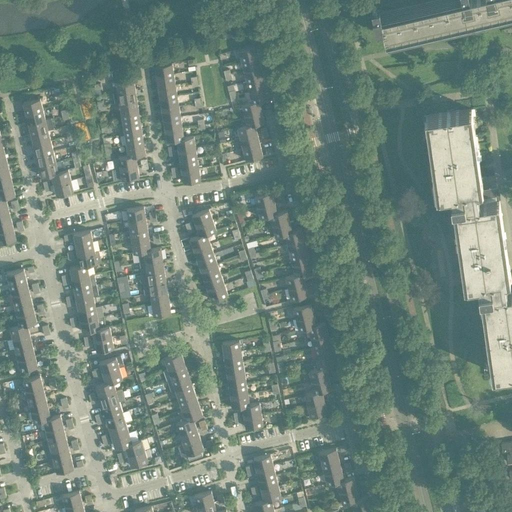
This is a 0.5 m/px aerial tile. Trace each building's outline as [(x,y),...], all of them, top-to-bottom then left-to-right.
[(511,0),(394,0),(381,3),(380,3),(380,2),(371,4),(376,25),(384,23),(387,39),(405,35),(511,9),(511,0)] [(256,44),(239,48),(242,59),(259,55),(256,44)] [(259,55),(242,59),(244,70),(261,65),(259,55)] [(172,62),(155,64),(157,76),(174,73),(172,62)] [(261,65),(244,70),(247,80),(264,76),(261,65)] [(132,68),(123,69),(125,78),(133,76),(132,68)] [(174,73),(157,76),(158,86),(176,83),(174,73)] [(264,76),(247,80),(249,90),(266,86),(264,76)] [(134,77),(116,80),(118,91),(135,88),(134,77)] [(176,83),(158,86),(160,97),(177,94),(176,83)] [(249,90),(252,101),(259,99),(259,100),(269,97),(266,86),(249,90)] [(135,88),(118,91),(113,92),(115,102),(120,102),(137,99),(135,88)] [(177,94),(160,97),(162,108),(179,105),(177,94)] [(23,101),(26,112),(43,108),(40,97),(23,101)] [(139,110),(137,99),(120,102),(122,112),(139,110)] [(259,99),(252,101),(242,103),(245,114),(262,110),(259,100),(259,99)] [(179,105),(162,108),(163,118),(181,115),(179,105)] [(43,108),(26,112),(29,123),(46,118),(43,108)] [(508,277),(508,276),(496,193),(478,195),(477,188),(480,187),(469,108),(428,114),(440,193),(452,191),(452,197),(453,204),(456,204),(467,283),(479,281),(480,287),(479,287),(480,294),(484,294),(495,372),(511,369),(511,284),(506,285),(505,277),(508,277)] [(139,110),(122,112),(123,123),(141,120),(139,110)] [(262,110),(245,114),(248,124),(255,123),(265,121),(262,110)] [(181,115),(163,118),(165,129),(182,126),(181,115)] [(51,117),(46,118),(29,123),(31,133),(48,129),(54,128),(51,117)] [(141,120),(123,123),(119,124),(120,134),(125,134),(142,131),(141,120)] [(255,123),(248,124),(238,126),(241,137),(258,133),(255,123)] [(182,126),(165,129),(167,140),(177,139),(177,138),(184,137),(184,136),(182,126)] [(48,129),(31,133),(34,144),(51,139),(48,129)] [(125,134),(127,144),(144,142),(142,131),(125,134)] [(258,133),(241,137),(243,148),(260,144),(258,133)] [(177,138),(177,139),(178,149),(196,146),(194,135),(184,136),(184,137),(177,138)] [(51,139),(34,144),(37,154),(53,150),(51,139)] [(127,144),(128,154),(128,155),(136,154),(146,153),(144,142),(127,144)] [(260,144),(243,148),(246,159),(263,155),(260,144)] [(196,146),(178,149),(180,159),(197,157),(196,146)] [(53,150),(37,154),(39,165),(56,160),(53,150)] [(128,155),(128,154),(119,156),(120,167),(137,165),(136,154),(128,155)] [(197,157),(180,159),(182,170),(199,167),(197,157)] [(56,160),(39,165),(42,176),(52,173),(51,173),(59,171),(59,170),(56,160)] [(7,162),(0,163),(0,174),(10,172),(7,162)] [(139,176),(137,165),(120,167),(115,168),(117,179),(122,179),(139,176)] [(199,167),(182,170),(184,181),(201,179),(199,167)] [(51,173),(52,173),(54,183),(71,179),(68,168),(59,170),(59,171),(51,173)] [(10,172),(0,174),(0,185),(13,182),(10,172)] [(71,179),(54,183),(57,194),(74,190),(71,179)] [(13,182),(0,185),(0,196),(6,195),(6,196),(16,194),(13,182)] [(255,195),(258,206),(275,201),(272,190),(255,195)] [(6,195),(0,196),(0,208),(8,206),(6,196),(6,195)] [(275,201),(258,206),(261,217),(270,214),(277,212),(277,211),(275,201)] [(144,205),(127,208),(129,219),(146,217),(144,205)] [(8,206),(0,208),(0,219),(11,216),(8,206)] [(193,213),(196,224),(213,218),(209,208),(193,213)] [(287,209),(277,211),(277,212),(270,214),(273,224),(290,220),(287,209)] [(11,216),(0,219),(0,230),(14,227),(11,216)] [(146,217),(129,219),(130,230),(148,227),(146,217)] [(213,218),(196,224),(200,234),(207,232),(216,229),(213,218)] [(290,220),(273,224),(276,235),(285,233),(285,232),(292,230),(290,220)] [(14,227),(0,230),(0,242),(16,238),(14,227)] [(148,227),(130,230),(132,241),(149,238),(148,227)] [(302,227),(292,230),(285,232),(285,233),(288,243),(305,238),(302,227)] [(91,229),(74,233),(76,243),(93,240),(91,229)] [(200,234),(190,237),(194,248),(210,242),(207,232),(200,234)] [(151,248),(149,238),(132,241),(134,252),(139,251),(144,250),(151,248)] [(305,238),(288,243),(290,253),(307,249),(305,238)] [(93,240),(76,243),(78,254),(95,251),(93,240)] [(210,242),(194,248),(197,258),(214,252),(210,242)] [(163,258),(161,246),(151,248),(144,250),(139,251),(140,261),(145,260),(163,258)] [(307,249),(290,253),(293,263),(310,259),(307,249)] [(95,251),(78,254),(80,264),(80,265),(87,263),(87,264),(97,262),(95,251)] [(214,252),(197,258),(201,268),(217,262),(214,252)] [(164,268),(163,258),(145,260),(147,271),(164,268)] [(293,263),(296,274),(303,272),(303,273),(313,270),(310,259),(293,263)] [(217,262),(201,268),(204,278),(221,273),(217,262)] [(89,274),(87,264),(87,263),(80,265),(80,264),(70,266),(72,277),(89,274)] [(7,272),(10,282),(26,278),(24,267),(7,272)] [(164,268),(147,271),(149,281),(166,279),(164,268)] [(303,272),(296,274),(286,276),(288,287),(305,283),(303,273),(303,272)] [(94,273),(89,274),(72,277),(74,288),(96,284),(94,273)] [(221,273),(204,278),(208,288),(224,283),(221,273)] [(26,278),(10,282),(12,293),(29,289),(26,278)] [(166,279),(149,281),(150,292),(168,290),(166,279)] [(224,283),(208,288),(212,299),(228,294),(224,283)] [(305,283),(288,287),(291,298),(308,294),(305,283)] [(98,294),(96,284),(74,288),(76,299),(94,295),(98,294)] [(29,289),(12,293),(15,303),(32,299),(29,289)] [(168,290),(150,292),(152,303),(169,300),(168,290)] [(94,295),(76,299),(79,309),(96,306),(94,295)] [(32,299),(15,303),(17,314),(34,310),(32,299)] [(169,300),(152,303),(154,314),(171,312),(169,300)] [(293,307),(296,318),(313,313),(310,303),(293,307)] [(96,306),(79,309),(81,320),(98,316),(96,306)] [(34,310),(17,314),(20,324),(27,322),(27,323),(37,321),(34,310)] [(313,313),(296,318),(299,329),(309,326),(308,326),(316,324),(313,313)] [(98,316),(81,320),(83,331),(93,329),(93,328),(100,327),(100,326),(98,316)] [(325,321),(316,324),(308,326),(309,326),(311,336),(328,332),(325,321)] [(27,322),(20,324),(10,326),(13,337),(30,333),(27,323),(27,322)] [(93,328),(93,329),(95,339),(112,336),(110,325),(100,326),(100,327),(93,328)] [(328,332),(311,336),(314,347),(331,342),(328,332)] [(30,333),(13,337),(16,348),(32,343),(30,333)] [(112,336),(95,339),(97,350),(114,347),(112,336)] [(239,339),(222,341),(224,352),(241,350),(239,339)] [(331,342),(314,347),(316,357),(333,353),(331,342)] [(32,343),(16,348),(18,358),(35,354),(32,343)] [(241,350),(224,352),(226,363),(243,360),(241,350)] [(181,351),(165,357),(168,368),(185,362),(181,351)] [(333,353),(316,357),(319,367),(326,366),(326,367),(336,364),(333,353)] [(35,354),(18,358),(21,369),(38,365),(35,354)] [(121,354),(116,356),(99,361),(103,372),(119,367),(124,365),(121,354)] [(243,360),(226,363),(227,374),(245,371),(243,360)] [(185,362),(168,368),(172,378),(188,372),(185,362)] [(326,366),(319,367),(309,370),(312,381),(329,376),(326,367),(326,366)] [(123,377),(119,367),(103,372),(106,381),(106,382),(113,379),(113,380),(123,377)] [(245,371),(227,374),(229,384),(246,382),(245,371)] [(188,372),(172,378),(175,388),(192,382),(188,372)] [(23,378),(26,389),(43,385),(40,374),(23,378)] [(312,381),(314,391),(315,391),(322,389),(322,390),(332,387),(329,376),(312,381)] [(106,381),(96,384),(100,395),(116,390),(113,380),(113,379),(106,382),(106,381)] [(192,382),(175,388),(179,398),(195,393),(192,382)] [(246,382),(229,384),(231,395),(248,392),(246,382)] [(43,385),(26,389),(29,399),(46,395),(43,385)] [(322,389),(315,391),(314,391),(305,393),(308,404),(324,400),(322,390),(322,389)] [(116,390),(100,395),(103,405),(119,400),(116,390)] [(248,392),(231,395),(233,407),(243,405),(242,404),(250,403),(248,392)] [(195,393),(179,398),(183,409),(199,403),(195,393)] [(46,395),(29,399),(31,410),(48,406),(46,395)] [(119,400),(103,405),(106,416),(123,411),(119,400)] [(324,400),(308,404),(310,415),(327,411),(324,400)] [(242,404),(243,405),(244,415),(261,412),(260,401),(250,403),(242,404)] [(183,409),(186,418),(186,419),(193,416),(193,417),(203,414),(199,403),(183,409)] [(48,406),(31,410),(34,421),(44,419),(44,418),(51,416),(48,406)] [(123,411),(106,416),(109,426),(126,421),(123,411)] [(261,412),(244,415),(246,426),(263,424),(261,412)] [(60,413),(51,416),(44,418),(44,419),(46,429),(63,424),(60,413)] [(186,419),(186,418),(176,422),(180,432),(197,427),(193,417),(193,416),(186,419)] [(126,421),(109,426),(112,436),(129,431),(126,421)] [(63,424),(46,429),(49,439),(66,435),(63,424)] [(197,427),(180,432),(184,442),(200,437),(197,427)] [(129,431),(112,436),(116,447),(125,444),(132,441),(129,431)] [(66,435),(49,439),(52,450),(69,445),(66,435)] [(200,437),(184,442),(187,453),(204,448),(200,437)] [(125,444),(128,454),(145,449),(142,438),(132,441),(125,444)] [(511,442),(498,446),(503,462),(511,460),(511,442)] [(69,445),(52,450),(54,460),(71,456),(69,445)] [(319,451),(322,462),(339,457),(336,447),(319,451)] [(145,449),(128,454),(132,465),(136,464),(146,461),(148,460),(145,449)] [(271,453),(254,457),(256,468),(273,464),(271,453)] [(71,456),(54,460),(57,471),(74,467),(71,456)] [(339,457),(322,462),(325,472),(342,468),(339,457)] [(273,464),(256,468),(259,478),(276,474),(273,464)] [(342,468),(325,472),(327,483),(337,481),(337,480),(344,478),(342,468)] [(276,474),(259,478),(262,489),(279,485),(276,474)] [(354,476),(344,478),(337,480),(337,481),(340,491),(356,487),(354,476)] [(279,485),(262,489),(264,499),(271,497),(272,498),(281,496),(279,485)] [(356,487),(340,491),(342,502),(352,499),(359,497),(359,496),(356,487)] [(80,489),(63,494),(65,505),(82,500),(80,489)] [(195,494),(197,505),(214,501),(211,490),(195,494)] [(369,494),(359,496),(359,497),(352,499),(354,509),(371,505),(369,494)] [(264,499),(254,501),(257,511),(274,508),(272,498),(271,497),(264,499)] [(82,500),(65,505),(67,511),(79,511),(85,511),(82,500)] [(214,501),(197,505),(198,511),(212,511),(217,511),(214,501)]
